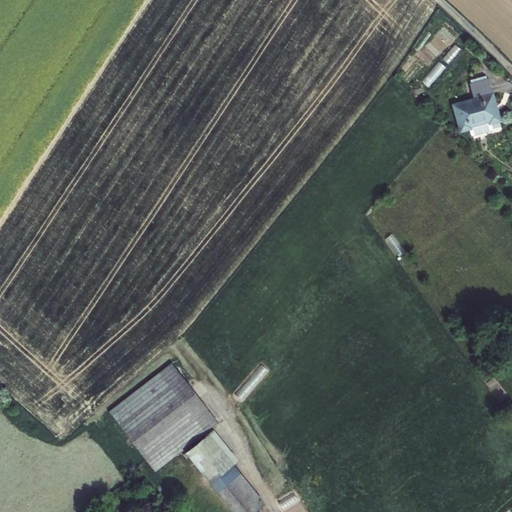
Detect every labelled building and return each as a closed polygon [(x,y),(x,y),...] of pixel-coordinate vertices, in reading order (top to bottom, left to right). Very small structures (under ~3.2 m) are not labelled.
[(432,85),(446,66),(440,62),(426,81),(432,85)] [(482,81),(464,86),(469,101),(448,107),(456,136),(466,133),(466,129),(484,123),(485,127),(496,123),(482,81)] [(218,423),(174,362),(109,410),(153,471),(218,423)] [(282,363),(274,376),(280,380),(288,366),(282,363)] [(235,460),(213,431),(185,452),(231,511),(255,511),(263,506),(231,464),(235,460)]
